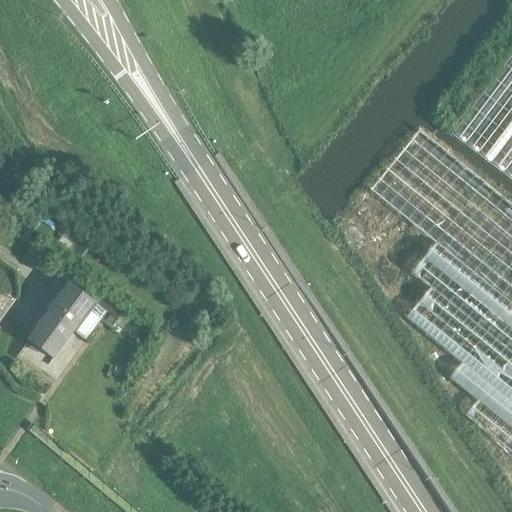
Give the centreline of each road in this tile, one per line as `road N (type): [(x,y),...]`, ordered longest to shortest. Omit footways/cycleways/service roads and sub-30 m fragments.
road 1 (primary): [(176,136),(419,511)]
road 2 (primary): [(60,0),(176,136)]
road 3 (primary): [(176,136),(108,0)]
